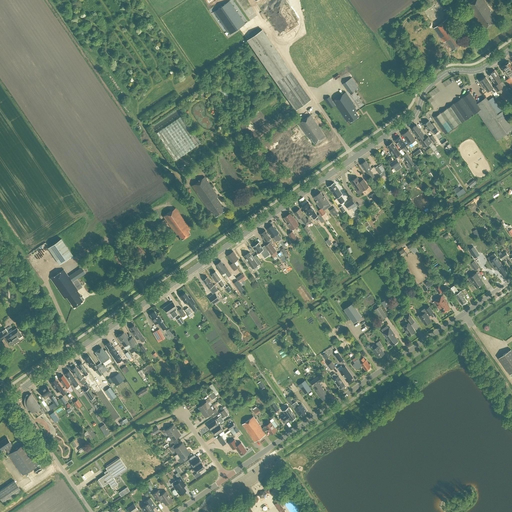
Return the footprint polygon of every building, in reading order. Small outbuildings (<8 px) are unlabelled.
[(445,0),(436,0),(444,10),(450,6),(445,0)] [(480,25),(483,23),(486,27),(495,21),(491,14),(492,13),(490,10),(491,10),(484,0),(474,0),(467,6),(480,25)] [(230,34),(239,28),(244,24),(228,1),(223,5),(214,11),(230,34)] [(447,18),(434,28),(436,31),(443,42),(446,40),(453,50),(461,44),(455,35),(457,33),(447,18)] [(247,40),(295,109),(310,99),(262,29),(247,40)] [(502,67),(509,78),(506,80),(511,88),(511,66),(511,67),(509,62),(505,65),(502,67)] [(494,81),(493,81),(496,85),(494,86),(497,91),(503,87),(499,83),(502,81),(494,70),(489,74),(494,81)] [(490,90),(493,93),(496,91),(493,88),(494,88),(486,76),(480,80),(488,92),(490,90)] [(351,85),(346,88),(349,93),(358,87),(352,78),(348,80),(351,85)] [(331,108),(335,105),(347,121),(349,120),(350,122),(359,116),(355,110),(357,109),(355,107),(356,107),(346,92),(333,101),(330,96),(325,100),(331,108)] [(446,134),(477,112),(497,140),(511,130),(511,125),(493,97),(488,100),(486,97),(478,103),(470,92),(434,117),(446,134)] [(182,115),(155,133),(175,162),(201,143),(182,115)] [(309,139),(310,138),(314,143),(324,136),(310,115),(298,123),(309,139)] [(424,124),(428,131),(431,129),(434,134),(439,131),(433,122),(431,124),(429,121),(424,124)] [(415,133),(424,147),(431,142),(426,133),(422,136),(420,132),(422,131),(420,130),(420,129),(417,125),(412,128),(415,133)] [(406,139),(405,140),(409,144),(416,140),(409,130),(402,134),(406,139)] [(403,141),(399,136),(395,140),(401,148),(403,147),(405,149),(404,149),(406,151),(409,149),(403,141)] [(392,153),(395,157),(399,154),(396,150),(397,149),(392,142),(387,146),(392,153)] [(414,153),(417,158),(423,153),(420,149),(414,153)] [(411,160),(406,153),(404,155),(410,164),(412,162),(411,160)] [(396,158),(389,163),(393,168),(400,163),(396,158)] [(370,169),(372,168),(369,165),(365,160),(361,164),(371,179),(375,176),(370,169)] [(191,186),(201,199),(205,205),(205,206),(206,207),(209,212),(212,210),(216,216),(224,210),(221,205),(222,204),(217,197),(218,196),(204,177),(191,186)] [(351,181),(357,190),(361,187),(363,190),(369,187),(363,179),(360,181),(357,177),(351,181)] [(341,195),(339,192),(340,192),(339,191),(338,189),(338,188),(336,185),(335,185),(334,183),(328,186),(334,194),(341,204),(345,201),(341,195)] [(463,188),(456,193),(458,197),(466,192),(463,188)] [(370,194),(374,200),(378,197),(374,191),(370,194)] [(325,212),(322,207),(326,205),(327,207),(331,205),(329,202),(324,195),(323,196),(321,192),(314,196),(317,201),(316,202),(321,208),(318,210),(321,215),(325,213),(325,212)] [(352,207),(354,210),(357,208),(355,205),(352,200),(345,205),(349,210),(352,207)] [(317,215),(308,202),(302,206),(308,215),(310,213),(314,218),(317,215)] [(174,230),(177,234),(178,233),(182,239),(190,233),(188,230),(190,229),(176,208),(163,216),(173,231),(174,230)] [(307,219),(304,215),(299,208),(294,212),(299,218),(301,217),(306,225),(311,221),(308,218),(307,219)] [(290,213),(284,217),(287,222),(286,222),(291,230),(299,224),(293,216),(292,216),(290,213)] [(161,221),(157,215),(155,216),(156,218),(148,223),(147,221),(144,224),(145,226),(146,225),(149,229),(159,222),(160,224),(162,223),(161,221)] [(269,234),(272,238),(273,237),(276,242),(278,241),(282,239),(278,233),(279,233),(276,229),(272,225),(267,229),(270,233),(269,234)] [(268,244),(265,246),(271,254),(276,251),(271,242),(272,241),(270,239),(271,238),(266,230),(260,234),(266,241),(268,244)] [(292,231),(288,234),(293,241),(297,239),(296,238),(297,238),(292,231)] [(61,237),(47,246),(58,263),(72,254),(61,237)] [(271,254),(265,246),(265,245),(262,247),(259,242),(253,246),(258,253),(260,252),(265,258),(271,254)] [(473,246),(469,249),(475,258),(479,255),(473,246)] [(407,253),(404,249),(397,253),(400,258),(407,253)] [(499,256),(502,260),(508,255),(505,251),(499,256)] [(233,253),(232,252),(227,255),(232,263),(230,264),(234,270),(238,267),(234,262),(238,259),(239,258),(234,252),(233,253)] [(244,256),(253,269),(261,262),(255,255),(253,257),(249,252),(244,256)] [(496,256),(489,261),(495,269),(496,269),(497,268),(499,271),(500,271),(503,276),(507,273),(505,270),(505,269),(496,256)] [(219,269),(222,273),(225,271),(228,276),(231,274),(225,265),(224,265),(221,261),(216,264),(219,269)] [(475,270),(479,268),(475,261),(471,264),(475,270)] [(73,273),(77,278),(85,273),(82,267),(73,273)] [(66,297),(74,307),(83,301),(83,300),(85,299),(82,295),(80,297),(80,296),(81,295),(77,290),(78,290),(63,269),(50,278),(64,298),(66,297)] [(218,281),(221,287),(225,284),(216,271),(212,274),(213,275),(212,276),(216,282),(218,281)] [(237,277),(240,282),(246,277),(243,273),(237,277)] [(477,273),(470,278),(477,288),(484,283),(477,273)] [(210,288),(212,291),(215,289),(213,286),(214,285),(210,280),(207,277),(206,277),(204,278),(204,279),(203,280),(207,285),(209,288),(210,288)] [(243,288),(237,280),(233,283),(239,291),(243,288)] [(435,287),(439,293),(443,290),(439,284),(435,287)] [(456,294),(455,295),(462,304),(467,301),(464,296),(461,291),(459,292),(454,285),(451,288),(456,294)] [(29,291),(33,299),(37,296),(33,288),(29,291)] [(189,298),(185,292),(180,296),(184,302),(186,301),(189,306),(190,306),(193,310),(196,308),(193,304),(194,303),(190,297),(189,298)] [(209,297),(213,303),(220,299),(215,292),(209,297)] [(434,301),(438,307),(439,306),(443,312),(450,308),(446,302),(447,301),(442,295),(434,301)] [(163,307),(168,314),(177,308),(172,301),(163,307)] [(344,309),(353,322),(362,317),(353,303),(344,309)] [(374,309),(381,320),(387,316),(380,306),(374,309)] [(421,315),(420,313),(417,316),(421,321),(422,320),(425,325),(431,320),(428,316),(433,312),(429,306),(425,309),(427,311),(421,315)] [(177,310),(182,317),(186,314),(181,307),(177,310)] [(155,324),(158,322),(163,329),(166,327),(161,319),(162,319),(158,315),(157,315),(154,311),(150,314),(153,319),(152,319),(155,324)] [(406,331),(405,332),(408,336),(416,331),(410,324),(414,321),(409,314),(404,317),(408,322),(403,326),(406,331)] [(136,329),(134,325),(130,328),(132,331),(132,332),(137,338),(139,337),(141,341),(145,339),(137,328),(136,329)] [(335,326),(327,332),(331,336),(338,331),(335,326)] [(0,340),(6,337),(12,345),(20,339),(19,337),(22,335),(17,327),(9,333),(5,328),(2,331),(0,332),(0,340)] [(165,337),(159,327),(153,331),(158,341),(165,337)] [(392,345),(393,345),(394,345),(396,344),(396,343),(397,342),(397,341),(397,340),(397,339),(397,338),(394,335),(395,335),(390,327),(382,332),(388,340),(387,341),(387,342),(388,343),(389,344),(390,343),(391,343),(392,345)] [(127,335),(126,335),(124,332),(117,337),(124,346),(128,343),(129,344),(128,345),(131,348),(136,344),(132,337),(130,339),(127,335)] [(373,349),(377,355),(376,355),(378,358),(384,353),(380,348),(383,346),(379,341),(371,347),(373,349)] [(113,346),(109,342),(106,344),(109,349),(108,350),(119,365),(122,363),(115,353),(117,351),(113,346)] [(98,357),(101,362),(109,357),(105,350),(104,351),(102,347),(95,352),(98,356),(98,357)] [(498,358),(510,374),(511,377),(511,350),(511,349),(498,358)] [(335,354),(339,361),(344,358),(339,351),(335,354)] [(91,366),(94,370),(97,368),(92,359),(91,360),(89,356),(85,359),(88,363),(87,363),(89,367),(91,366)] [(362,365),(363,367),(364,367),(366,370),(370,367),(369,364),(366,359),(365,360),(363,357),(361,359),(359,357),(354,361),(355,363),(353,364),(353,365),(356,369),(357,369),(359,368),(360,367),(361,366),(362,365)] [(82,372),(85,375),(88,373),(85,370),(86,369),(84,365),(81,362),(77,365),(80,368),(82,372)] [(129,370),(126,365),(121,368),(124,373),(129,370)] [(79,379),(81,383),(84,381),(79,374),(80,373),(78,369),(77,370),(75,366),(71,369),(74,372),(73,372),(76,376),(78,380),(79,379)] [(347,381),(348,382),(352,379),(351,378),(353,377),(345,366),(339,370),(347,381)] [(67,377),(74,386),(78,384),(74,378),(71,374),(69,371),(65,373),(67,377)] [(119,373),(111,378),(115,385),(123,379),(119,373)] [(334,379),(340,388),(345,384),(339,376),(338,376),(337,374),(336,375),(335,373),(331,375),(334,379)] [(64,385),(66,388),(70,385),(68,382),(65,378),(63,375),(59,378),(61,381),(64,385)] [(317,391),(323,401),(329,397),(322,387),(321,388),(320,386),(318,383),(323,380),(319,375),(310,381),(317,391)] [(51,382),(55,387),(54,387),(57,391),(59,390),(62,395),(66,393),(58,382),(56,379),(51,382)] [(306,380),(299,384),(305,394),(312,389),(306,380)] [(39,391),(44,397),(45,398),(52,393),(47,386),(39,391)] [(110,387),(105,390),(111,399),(116,396),(110,387)] [(94,396),(88,388),(84,391),(89,399),(94,396)] [(146,388),(137,393),(139,397),(148,392),(146,388)] [(209,394),(212,399),(217,396),(214,391),(209,394)] [(24,402),(24,403),(24,404),(25,405),(25,406),(25,407),(26,407),(26,408),(27,410),(29,409),(32,412),(40,406),(44,413),(46,411),(41,403),(38,404),(31,393),(31,394),(30,394),(29,395),(27,394),(26,395),(26,396),(25,397),(25,398),(24,399),(24,401),(24,402)] [(198,407),(202,412),(211,406),(208,402),(210,401),(208,398),(206,400),(207,401),(198,407)] [(270,404),(276,412),(280,409),(274,401),(270,404)] [(296,401),(291,404),(294,408),(299,416),(301,415),(302,416),(306,413),(305,412),(306,411),(301,403),(299,405),(296,401)] [(202,412),(206,418),(214,412),(215,413),(218,411),(216,409),(213,410),(211,406),(202,412)] [(284,410),(286,414),(281,418),(284,423),(290,419),(291,421),(293,419),(294,420),(296,418),(296,417),(289,407),(284,410)] [(219,412),(223,417),(228,413),(224,408),(219,412)] [(242,424),(255,442),(266,434),(265,432),(268,429),(271,434),(277,430),(275,427),(277,426),(277,425),(274,420),(272,422),(271,421),(265,426),(262,428),(254,416),(242,424)] [(212,429),(213,429),(221,424),(220,423),(221,422),(218,417),(207,424),(211,429),(212,429)] [(104,424),(100,427),(106,435),(110,432),(104,424)] [(166,432),(168,435),(177,429),(173,424),(165,430),(164,429),(162,430),(164,433),(166,432)] [(213,429),(216,434),(224,429),(221,424),(213,429)] [(169,441),(171,444),(173,442),(172,441),(181,435),(177,429),(168,435),(171,439),(169,441)] [(218,438),(223,445),(227,443),(222,435),(218,438)] [(8,454),(23,475),(39,463),(25,443),(15,449),(11,444),(11,443),(7,437),(0,441),(0,447),(2,450),(5,448),(9,454),(8,454)] [(229,443),(233,449),(236,447),(241,455),(247,451),(241,442),(238,444),(235,439),(229,443)] [(175,450),(177,453),(186,447),(182,442),(175,448),(173,445),(170,447),(173,451),(175,450)] [(178,459),(181,463),(184,461),(182,458),(190,453),(186,447),(177,453),(180,457),(178,459)] [(185,462),(187,464),(191,462),(194,467),(202,461),(198,456),(192,461),(190,458),(185,462)] [(109,472),(98,479),(103,486),(109,483),(112,488),(118,484),(113,477),(127,468),(120,458),(106,468),(109,472)] [(194,475),(196,477),(201,474),(199,471),(205,467),(201,463),(193,468),(197,473),(194,475)] [(180,477),(171,483),(175,489),(172,490),(173,492),(174,494),(175,495),(178,493),(179,495),(186,490),(183,486),(186,485),(180,477)] [(14,480),(0,490),(0,497),(4,503),(21,491),(14,480)] [(127,487),(121,491),(123,495),(130,490),(127,487)] [(161,498),(165,505),(172,500),(166,491),(161,494),(158,490),(153,494),(157,501),(161,498)] [(144,501),(146,504),(142,507),(144,511),(154,511),(155,511),(152,508),(155,506),(150,498),(144,501)] [(275,504),(280,511),(283,511),(285,511),(279,501),(280,500),(278,498),(274,500),(276,503),(275,504)]
